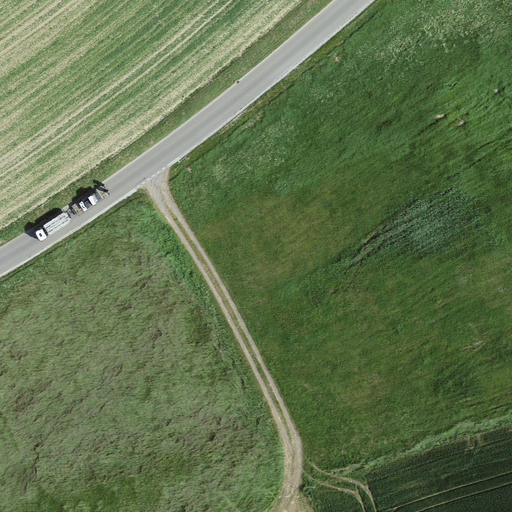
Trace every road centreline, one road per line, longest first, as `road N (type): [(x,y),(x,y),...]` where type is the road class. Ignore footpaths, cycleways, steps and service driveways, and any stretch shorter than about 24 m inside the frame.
road 1 (tertiary): [(351,0),(144,168),(0,261)]
road 2 (track): [(144,168),(204,262),(301,455)]
